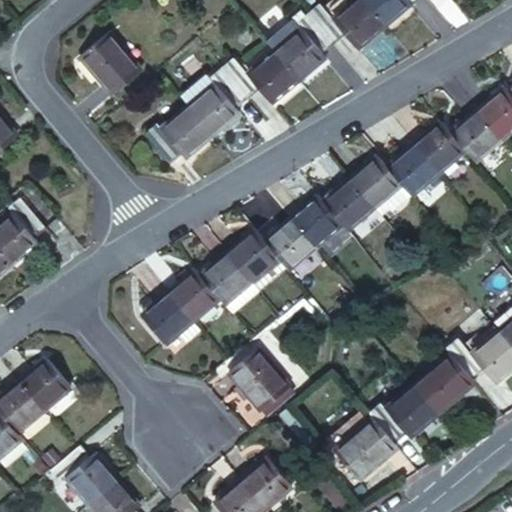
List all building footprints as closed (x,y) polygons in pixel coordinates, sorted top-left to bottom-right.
[(408,0),(363,0),(352,10),(371,31),(378,39),(404,17),(400,11),(411,3),(408,0)] [(352,10),(328,31),(309,12),(297,22),(316,43),(325,53),(336,44),(351,61),(378,39),(371,31),(352,10)] [(259,60),(262,64),(287,93),(313,70),(310,66),(325,53),(316,43),(297,22),(294,24),(290,20),(278,31),(282,35),(257,57),(259,60)] [(137,88),(106,51),(78,75),(110,112),(137,88)] [(261,116),(287,93),(262,64),(237,85),(223,71),(215,77),(240,106),(246,101),(261,116)] [(203,143),(229,122),(227,117),(240,106),(215,77),(204,88),(206,93),(180,115),(203,143)] [(511,96),(492,113),(511,138),(511,96)] [(511,146),(511,138),(492,113),(464,137),(478,154),(488,167),(511,146)] [(179,164),(203,143),(180,115),(153,138),(149,133),(138,143),(163,173),(175,162),(179,164)] [(426,144),(452,174),(478,154),(464,137),(452,123),(426,144)] [(415,186),(423,197),(452,174),(426,144),(399,166),(415,186)] [(399,166),(390,155),(363,176),(389,208),(415,186),(399,166)] [(389,208),(363,176),(335,199),(355,224),(360,230),(389,208)] [(335,199),(329,193),(302,216),(327,247),(355,224),(335,199)] [(18,200),(7,209),(33,239),(44,230),(18,200)] [(0,214),(0,223),(0,224),(0,274),(25,254),(23,247),(33,239),(7,209),(0,214)] [(327,247),(302,216),(276,237),(290,255),(301,268),(327,247)] [(276,237),(266,226),(237,249),(262,279),(290,255),(276,237)] [(262,279),(237,249),(209,273),(229,296),(234,302),(262,279)] [(178,287),(203,317),(229,296),(209,273),(203,267),(178,287)] [(149,311),(174,341),(203,317),(178,287),(149,311)] [(482,360),(469,345),(461,352),(486,381),(493,375),(508,388),(511,384),(511,341),(508,337),(482,360)] [(272,345),(243,370),(276,406),(303,383),(272,345)] [(422,392),(446,422),(483,391),(480,386),(486,381),(461,352),(456,357),(459,361),(422,392)] [(51,404),(77,383),(53,354),(27,375),(39,390),(51,404)] [(23,426),(51,404),(39,390),(27,375),(0,398),(3,402),(23,426)] [(414,439),(420,443),(446,422),(422,392),(395,414),(390,408),(380,418),(383,423),(405,448),(414,439)] [(0,453),(0,454),(27,431),(23,426),(3,402),(0,405),(0,453)] [(405,448),(383,423),(346,454),(370,482),(407,451),(405,448)] [(86,446),(58,469),(71,482),(79,476),(100,502),(130,479),(107,451),(100,456),(88,444),(86,446)] [(60,449),(52,456),(58,464),(67,457),(60,449)] [(275,511),(303,489),(278,460),(251,481),(275,511)] [(100,502),(108,511),(146,511),(145,511),(151,504),(130,479),(100,502)] [(232,511),(273,511),(275,511),(251,481),(225,503),(232,511)]
